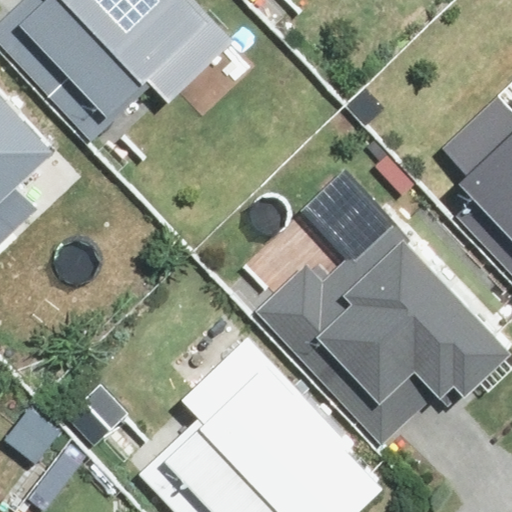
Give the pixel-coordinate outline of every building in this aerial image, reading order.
[(23,0),(0,21),(0,50),(86,143),(157,78),(172,94),(229,41),(190,0),(23,0)] [(484,167),(477,174),(511,212),(511,70),(460,117),(448,127),(484,167)] [(0,89),(0,245),(35,214),(22,199),(55,169),(16,126),(26,118),(0,89)] [(302,258),(258,298),(383,436),(461,365),(474,380),(511,345),(511,337),(351,161),(303,204),(342,247),(315,272),(302,258)] [(210,405),(151,461),(199,511),(308,511),(320,501),(330,511),(347,511),(395,468),(252,319),(187,381),(210,405)]
